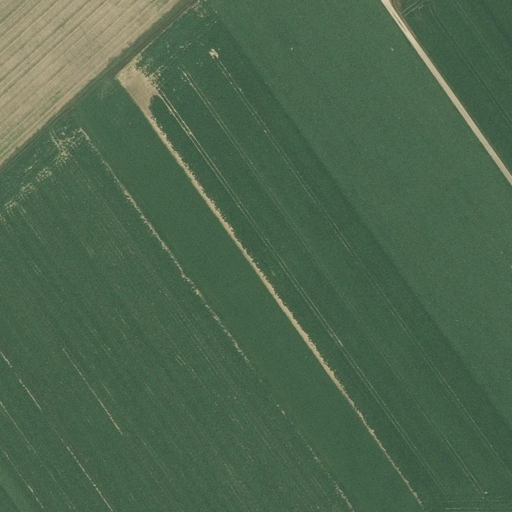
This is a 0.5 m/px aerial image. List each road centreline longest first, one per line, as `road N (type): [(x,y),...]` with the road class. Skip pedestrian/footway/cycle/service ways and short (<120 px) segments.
road 1 (track): [(72,109),(356,511)]
road 2 (track): [(0,175),(202,0)]
road 3 (track): [(511,178),(390,0)]
